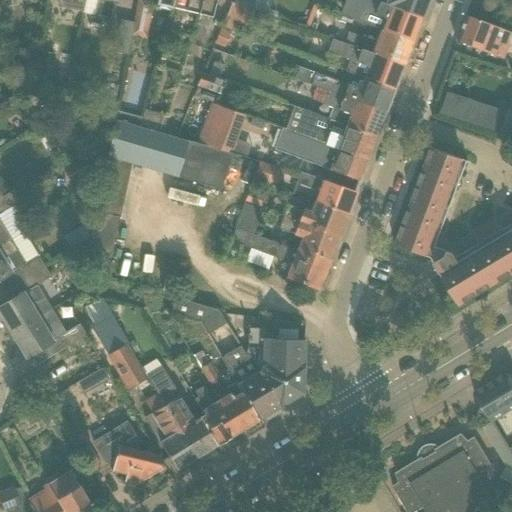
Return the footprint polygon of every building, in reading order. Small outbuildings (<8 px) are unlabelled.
[(85,0),(82,13),(111,18),(111,17),(114,0),(85,0)] [(148,22),(152,1),(146,0),(139,0),(135,19),(148,22)] [(202,0),(173,0),(172,7),(199,14),(202,0)] [(211,17),(215,0),(202,0),(199,14),(200,14),(196,27),(206,30),(210,17),(211,17)] [(273,0),(236,0),(236,2),(267,15),(273,0)] [(382,30),(412,42),(421,18),(375,0),(365,0),(362,9),(386,18),(382,30)] [(375,0),(421,18),(427,0),(375,0)] [(249,9),(233,3),(232,3),(223,25),(240,32),(249,9)] [(41,36),(45,17),(31,15),(27,34),(41,36)] [(509,32),(466,16),(456,41),(500,58),(509,32)] [(215,44),(225,48),(231,33),(221,28),(215,44)] [(403,66),(412,42),(382,30),(378,41),(350,30),(346,43),(345,44),(403,66)] [(329,51),(350,59),(346,71),(394,89),(403,66),(345,44),(346,43),(334,38),(329,51)] [(42,51),(40,57),(37,77),(51,79),(55,54),(42,51)] [(346,71),(342,81),(316,72),(312,85),(317,87),(385,113),(394,89),(346,71)] [(221,93),(225,81),(202,73),(197,86),(221,93)] [(333,108),(329,119),(329,120),(376,137),(385,113),(317,87),(312,100),(333,108)] [(497,131),(504,108),(446,90),(439,113),(497,131)] [(211,102),(214,95),(203,92),(201,99),(211,102)] [(39,97),(40,100),(42,112),(54,110),(53,96),(39,97)] [(211,103),(197,143),(232,154),(245,115),(211,103)] [(329,119),(294,105),(285,130),(295,133),(308,138),(312,139),(367,160),(376,137),(329,120),(329,119)] [(142,118),(140,127),(163,134),(168,117),(144,110),(142,118)] [(501,134),(511,138),(511,110),(509,110),(501,134)] [(116,120),(140,127),(142,118),(118,111),(116,120)] [(177,177),(178,177),(221,189),(233,154),(232,154),(197,143),(188,140),(188,141),(163,134),(140,127),(116,120),(107,157),(132,164),(177,177)] [(329,169),(359,181),(367,160),(312,139),(308,138),(295,133),(289,148),(291,149),(289,154),(318,165),(321,158),(332,162),(329,169)] [(395,244),(432,258),(468,161),(431,147),(395,244)] [(132,164),(107,157),(104,169),(130,175),(132,164)] [(254,178),(266,183),(273,167),(260,162),(254,178)] [(127,186),(130,175),(104,169),(102,180),(127,186)] [(347,213),(355,192),(300,171),(295,183),(318,192),(315,201),(347,213)] [(125,196),(127,186),(102,180),(100,191),(125,196)] [(0,199),(12,192),(5,181),(0,184),(0,199)] [(95,189),(75,201),(81,211),(93,204),(95,189)] [(264,209),(268,195),(250,189),(245,202),(264,209)] [(0,246),(12,239),(0,219),(0,213),(19,201),(13,191),(12,192),(0,199),(0,246)] [(122,207),(125,196),(100,191),(98,202),(122,207)] [(284,215),(339,236),(347,213),(315,201),(311,213),(288,204),(284,215)] [(120,218),(122,207),(98,202),(96,213),(120,218)] [(121,218),(120,218),(96,213),(87,252),(112,257),(121,218)] [(302,236),(298,247),(297,250),(329,262),(339,236),(284,215),(279,228),(302,236)] [(240,216),(235,229),(254,235),(258,222),(240,216)] [(494,218),(473,231),(480,243),(501,230),(494,218)] [(287,278),(319,289),(329,262),(297,250),(264,238),(264,239),(254,235),(235,229),(231,241),(251,248),(246,262),(268,271),(273,257),(292,264),(287,278)] [(435,263),(442,275),(461,307),(511,275),(511,230),(459,262),(454,253),(448,251),(446,257),(435,263)] [(0,246),(0,278),(16,269),(23,280),(45,267),(38,256),(26,263),(12,239),(0,246)] [(228,251),(237,254),(239,247),(230,244),(228,251)] [(23,280),(29,289),(51,276),(45,267),(23,280)] [(2,326),(5,324),(11,334),(37,317),(49,310),(51,309),(45,298),(31,307),(23,293),(0,306),(0,316),(4,323),(1,324),(2,326)] [(225,322),(219,312),(218,310),(175,297),(171,315),(200,323),(207,334),(225,322)] [(133,350),(128,343),(126,344),(124,341),(127,340),(125,336),(125,337),(119,327),(119,326),(116,321),(104,299),(85,310),(98,330),(95,332),(127,389),(145,378),(130,352),(133,350)] [(25,358),(52,341),(37,317),(11,334),(16,343),(13,345),(14,346),(17,344),(25,358)] [(86,335),(79,324),(57,337),(64,348),(86,335)] [(304,367),(305,340),(272,339),(273,334),(264,333),(264,328),(248,327),(248,347),(252,347),(263,348),(262,365),(304,367)] [(134,340),(128,343),(133,350),(138,347),(134,340)] [(235,383),(236,383),(259,420),(281,407),(259,370),(252,358),(244,352),(241,346),(220,358),(235,383)] [(263,348),(252,347),(252,358),(259,370),(281,407),(303,393),(304,367),(262,365),(263,348)] [(259,420),(236,383),(235,383),(220,358),(210,365),(202,350),(193,356),(219,399),(239,432),(259,420)] [(194,421),(180,397),(157,359),(142,368),(157,394),(164,406),(165,405),(196,458),(217,445),(201,417),(194,421)] [(508,436),(511,433),(511,379),(508,373),(475,393),(482,405),(478,417),(494,422),(498,419),(508,436)] [(194,400),(203,416),(201,417),(217,445),(239,432),(219,399),(211,404),(201,388),(194,392),(197,398),(194,400)] [(176,470),(196,458),(165,405),(164,406),(157,394),(144,402),(151,414),(145,417),(176,470)] [(485,429),(477,434),(492,460),(500,456),(485,429)] [(492,466),(475,437),(467,442),(462,433),(429,453),(464,511),(479,511),(493,504),(476,475),(492,466)] [(99,470),(99,462),(83,434),(73,440),(92,473),(99,470)] [(161,469),(163,462),(153,446),(144,452),(110,444),(105,465),(113,467),(112,471),(126,474),(124,484),(134,486),(161,469)] [(393,486),(403,503),(408,511),(415,511),(427,505),(430,511),(464,511),(429,453),(396,473),(401,481),(393,486)] [(501,478),(511,480),(511,454),(506,457),(501,478)] [(34,511),(76,511),(92,503),(71,470),(48,483),(51,488),(30,501),(32,504),(30,505),(34,511)] [(0,491),(0,502),(4,511),(21,505),(13,486),(0,491)]
